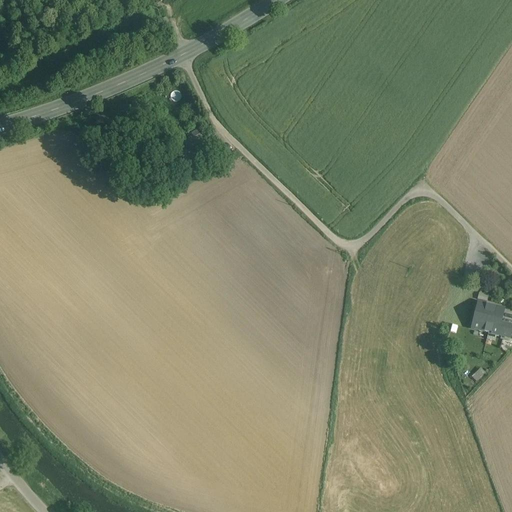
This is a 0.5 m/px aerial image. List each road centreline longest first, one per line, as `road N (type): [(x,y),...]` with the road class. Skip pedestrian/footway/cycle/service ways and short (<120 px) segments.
road 1 (track): [(165,0),(210,119),(332,237),(349,247),(367,239),(414,192),(429,188),(511,266)]
road 2 (secondary): [(0,127),(186,54),(277,0)]
